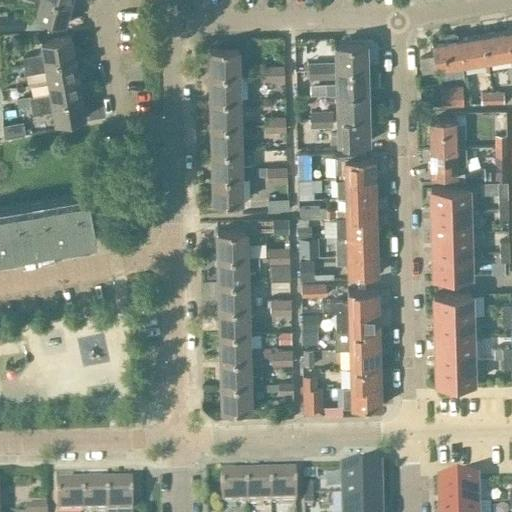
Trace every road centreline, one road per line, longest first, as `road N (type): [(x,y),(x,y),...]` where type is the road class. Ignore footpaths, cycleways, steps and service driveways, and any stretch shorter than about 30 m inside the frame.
road 1 (residential): [(398,20),(408,433)]
road 2 (residential): [(172,26),(398,20)]
road 3 (residential): [(184,444),(408,433)]
road 4 (residential): [(184,444),(171,259)]
road 5 (residential): [(0,445),(184,444)]
road 6 (residential): [(170,125),(118,127),(102,26),(109,0)]
road 7 (residential): [(0,287),(171,259)]
road 8 (residential): [(171,259),(170,125)]
